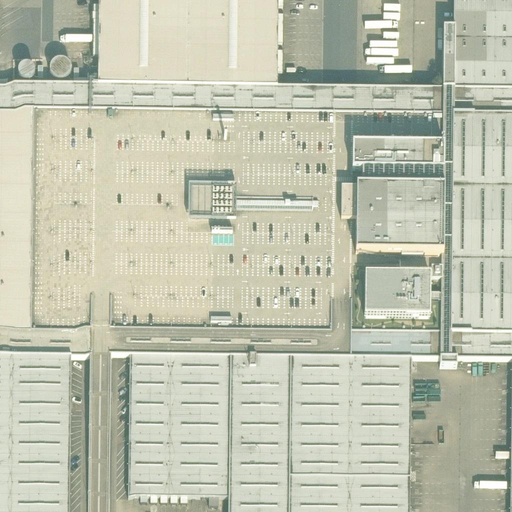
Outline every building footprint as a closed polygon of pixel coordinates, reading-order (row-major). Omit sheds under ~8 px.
[(277,0),(98,0),(97,88),(277,90),(277,0)] [(511,0),(453,0),(453,32),(443,32),(442,92),(442,118),(442,151),(443,151),(443,194),(443,260),(440,260),(440,272),(431,272),(430,284),(440,284),(439,362),(439,370),(456,370),(456,362),(511,363),(511,362),(511,0)] [(62,63),(60,63),(58,63),(56,63),(54,64),(53,65),(52,66),(51,68),(50,69),(50,71),(49,73),(49,75),(50,76),(50,77),(51,79),(52,81),(53,82),(55,83),(57,83),(58,84),(60,84),(62,84),(64,83),(66,82),(67,81),(68,80),(69,79),(70,77),(70,76),(71,75),(71,73),(70,71),(70,70),(70,68),(69,67),(68,66),(67,65),(65,64),(64,63),(62,63)] [(20,81),(36,83),(38,68),(22,66),(20,81)] [(97,88),(86,88),(87,84),(78,84),(78,72),(73,72),(73,84),(73,88),(72,88),(0,87),(0,113),(442,118),(442,92),(277,90),(97,88)] [(442,118),(0,113),(0,357),(71,358),(130,359),(411,362),(439,362),(440,284),(430,284),(431,272),(440,272),(440,260),(443,260),(443,194),(443,151),(442,151),(442,118)] [(69,511),(71,358),(0,357),(0,511),(69,511)] [(409,511),(411,362),(130,359),(128,499),(228,500),(228,511),(409,511)]
